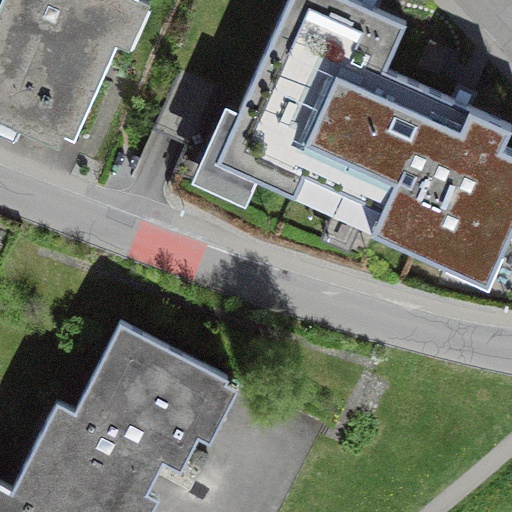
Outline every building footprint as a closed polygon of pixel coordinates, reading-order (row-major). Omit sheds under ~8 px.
[(0,100),(73,133),(133,0),(1,0),(0,4),(0,100)] [(511,124),(385,67),(406,21),(359,0),(287,0),(216,158),(295,193),(305,172),(381,206),(371,228),(487,280),(510,229),(511,230),(511,148),(502,144),(511,124)] [(227,374),(120,319),(74,408),(163,454),(181,463),(227,374)] [(56,399),(11,487),(60,511),(133,511),(145,490),(163,454),(74,408),(56,399)] [(0,511),(60,511),(11,487),(0,481),(0,511)]
